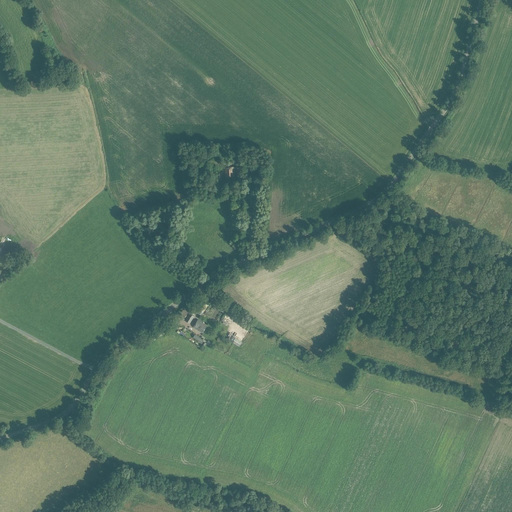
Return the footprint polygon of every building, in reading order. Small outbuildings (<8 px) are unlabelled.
[(215,156),(219,166),(225,163),(221,154),(215,156)] [(235,177),(234,167),(225,168),(226,178),(235,177)] [(195,316),(190,313),(185,321),(190,324),(195,316)] [(194,327),(203,333),(207,326),(198,320),(194,327)] [(151,336),(154,341),(164,334),(161,330),(151,336)] [(204,340),(195,334),(193,337),(201,343),(204,340)] [(242,343),(235,338),(232,342),(239,347),(242,343)]
